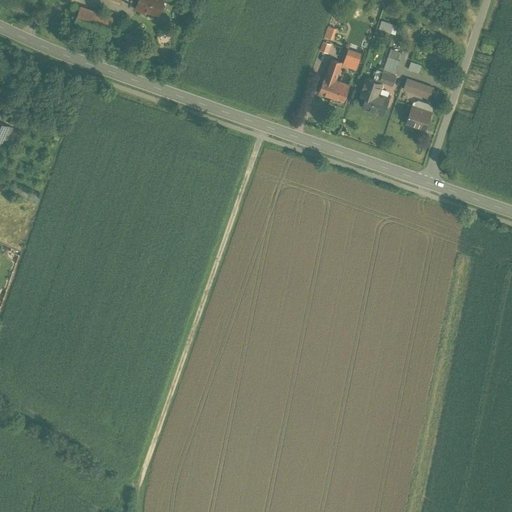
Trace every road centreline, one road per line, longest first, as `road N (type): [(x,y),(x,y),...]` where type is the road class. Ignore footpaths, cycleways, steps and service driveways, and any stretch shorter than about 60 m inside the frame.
road 1 (secondary): [(511,213),(87,65),(0,27)]
road 2 (track): [(264,126),(146,461),(138,511)]
